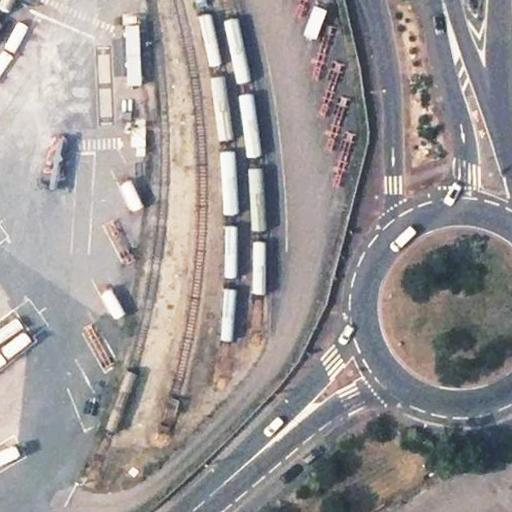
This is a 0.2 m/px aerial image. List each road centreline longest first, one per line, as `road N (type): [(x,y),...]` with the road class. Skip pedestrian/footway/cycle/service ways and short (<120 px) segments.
road 1 (trunk): [(370,0),(391,98),(394,229)]
road 2 (tertiary): [(436,0),(466,154),(461,206)]
road 3 (tertiary): [(360,326),(243,467)]
road 4 (tertiary): [(243,467),(391,380)]
road 5 (tertiary): [(508,160),(452,0)]
road 6 (trunk): [(508,160),(500,0)]
road 7 (tertiary): [(391,380),(447,406),(511,391)]
